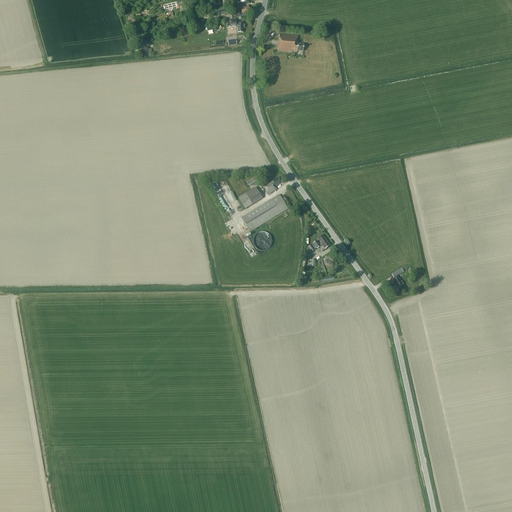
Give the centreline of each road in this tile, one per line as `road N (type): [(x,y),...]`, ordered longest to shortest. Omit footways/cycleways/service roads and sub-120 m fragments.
road 1 (tertiary): [(432,511),(390,321),(259,120),(251,64),(265,0)]
road 2 (track): [(366,282),(232,295)]
